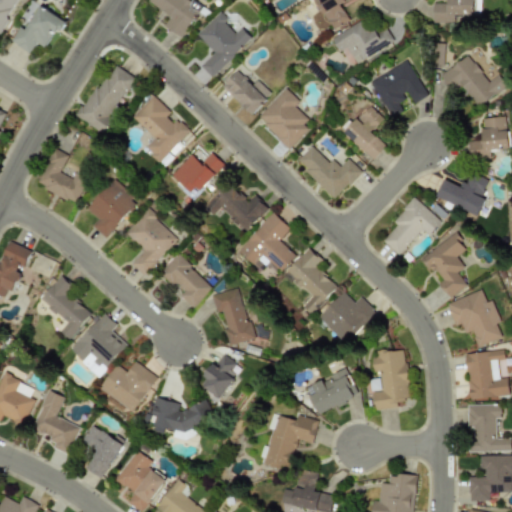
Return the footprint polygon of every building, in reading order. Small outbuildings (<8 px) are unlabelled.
[(0,0),(0,31),(14,0),(0,0)] [(146,0),(169,18),(163,25),(179,39),(204,7),(195,0),(146,0)] [(315,0),(330,30),(348,22),(339,3),(345,0),(315,0)] [(433,22),(454,22),(454,16),(474,15),(473,4),(479,4),(478,0),(446,0),(446,2),(432,3),(433,22)] [(9,41),(29,53),(36,43),(45,49),(62,20),(38,6),(23,29),(19,26),(9,41)] [(199,66),(210,77),(250,39),(239,27),(235,32),(217,13),(195,34),(213,53),(199,66)] [(346,48),(355,64),(392,43),(384,28),(373,34),(364,19),(331,37),(339,52),(346,48)] [(445,52),(446,44),(433,43),(432,66),(444,67),(445,52)] [(440,75),(452,92),(462,85),(477,107),(504,89),(476,50),(440,75)] [(370,81),(391,118),(404,111),(399,103),(409,98),(412,104),(427,96),(408,60),(370,81)] [(76,118),(99,133),(134,78),(111,63),(76,118)] [(256,80),(251,85),(236,70),(221,87),(251,115),(271,93),(256,80)] [(311,122),(294,106),(298,101),(284,88),(256,118),(287,147),(311,122)] [(131,117),(153,138),(143,148),(157,162),(188,130),(176,119),(171,124),(164,116),(169,111),(152,95),(131,117)] [(344,132),(373,160),(386,146),(371,132),(384,119),(369,105),(344,132)] [(511,148),(507,116),(483,119),(484,130),(477,131),(478,141),(469,142),(471,160),(492,158),(491,151),(511,148)] [(334,199),(360,171),(347,158),(339,167),(331,159),(328,162),(310,146),(295,162),(334,199)] [(67,155),(52,149),(36,185),(75,203),(84,182),(60,172),(67,155)] [(198,190),(222,164),(210,152),(199,163),(190,154),(170,175),(188,192),(193,186),(198,190)] [(444,179),(437,197),(476,214),(491,180),(470,172),(463,188),(444,179)] [(105,238),(138,201),(113,179),(86,209),(97,219),(91,226),(105,238)] [(253,195),(246,202),(227,183),(203,206),(212,216),(220,208),(243,232),(267,209),(253,195)] [(381,241),(398,255),(421,229),(428,235),(440,221),(413,197),(392,221),(396,224),(381,241)] [(177,238),(146,209),(124,232),(143,250),(130,264),(142,275),(177,238)] [(259,271),(266,263),(277,274),(294,255),(277,241),(289,228),(271,212),(237,251),(259,271)] [(419,257),(429,273),(434,269),(441,280),(438,283),(448,298),(466,286),(457,272),(464,267),(456,256),(466,249),(455,233),(419,257)] [(30,251),(9,242),(0,261),(0,296),(2,297),(6,288),(12,291),(30,251)] [(283,274),(309,296),(300,306),(310,314),(335,285),(313,267),(320,259),(306,247),(283,274)] [(160,272),(182,292),(179,296),(191,308),(211,286),(177,254),(160,272)] [(89,313),(66,293),(72,286),(60,275),(39,300),(66,323),(59,331),(68,339),(89,313)] [(211,295),(215,313),(221,311),(226,328),(223,329),(228,346),(251,339),(238,287),(211,295)] [(446,303),(455,326),(460,324),(464,334),(470,331),(476,347),(501,337),(495,324),(500,322),(491,300),(485,302),(481,290),(446,303)] [(353,302),(342,291),(317,318),(347,346),(377,314),(358,297),(353,302)] [(82,361),(88,354),(103,369),(126,346),(110,330),(116,325),(104,313),(69,348),(82,361)] [(404,407),(403,397),(409,396),(404,350),(371,353),(373,371),(379,370),(381,391),(372,392),(374,410),(404,407)] [(465,353),(468,400),(508,397),(507,378),(504,378),(502,350),(465,353)] [(241,366),(220,353),(205,378),(208,379),(203,387),(221,399),(241,366)] [(98,389),(132,412),(156,377),(133,361),(125,374),(114,367),(98,389)] [(319,414),(359,396),(346,368),(306,387),(319,414)] [(34,400),(28,397),(33,388),(2,373),(0,377),(0,418),(1,416),(21,426),(34,400)] [(67,455),(78,427),(55,417),(63,397),(47,390),(30,431),(54,440),(51,448),(67,455)] [(466,405),(467,427),(470,427),(471,452),(511,451),(510,438),(495,438),(495,418),(501,418),(501,404),(466,405)] [(313,444),(320,421),(298,415),(297,420),(274,413),(270,428),(274,429),(264,464),(289,471),(298,440),(313,444)] [(121,444),(91,425),(81,441),(96,450),(84,468),(100,478),(121,444)] [(142,511),(164,479),(147,467),(151,461),(135,450),(115,480),(134,493),(127,502),(142,511)] [(511,455),(479,456),(479,469),(483,469),(483,477),(468,477),(468,501),(488,501),(488,492),(511,492),(511,472),(511,455)] [(281,501),(318,511),(329,511),(335,496),(314,490),(319,474),(300,468),(294,491),(285,488),(281,501)] [(411,511),(415,476),(388,473),(387,483),(380,483),(378,501),(372,501),(370,511),(411,511)] [(157,508),(162,511),(204,511),(205,511),(180,492),(185,485),(177,479),(157,508)] [(0,511),(33,511),(37,505),(21,496),(17,503),(3,496),(0,501),(0,511)]
